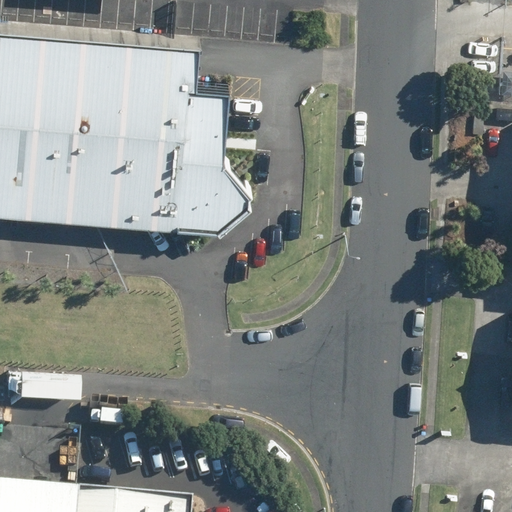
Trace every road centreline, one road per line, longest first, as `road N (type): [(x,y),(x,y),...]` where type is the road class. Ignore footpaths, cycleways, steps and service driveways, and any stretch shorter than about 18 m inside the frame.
road 1 (unclassified): [(391,0),(368,389)]
road 2 (unclassified): [(213,373),(368,389)]
road 3 (unclassified): [(368,389),(360,511)]
